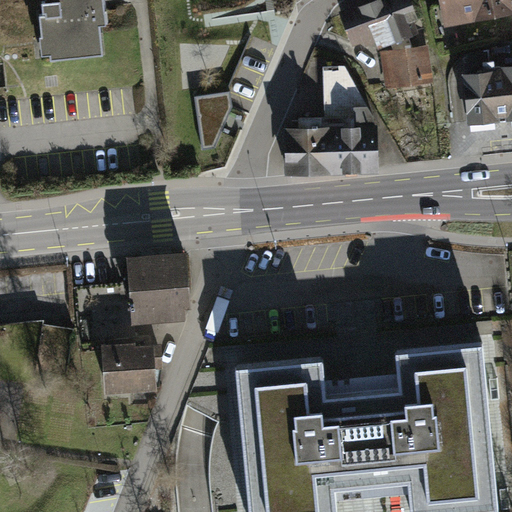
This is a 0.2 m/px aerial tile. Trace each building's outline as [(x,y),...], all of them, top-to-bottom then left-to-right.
[(30,0),(38,77),(110,70),(104,9),(102,0),(30,0)] [(407,0),(387,0),(340,17),(356,62),(421,39),(407,0)] [(511,20),(511,0),(439,0),(445,33),(511,20)] [(428,52),(385,59),(391,94),(434,87),(428,52)] [(256,98),(262,67),(238,62),(232,94),(256,98)] [(511,72),(458,78),(464,139),(511,133),(511,72)] [(322,134),(281,135),(282,184),(377,181),(376,131),(347,73),(323,73),(322,134)] [(231,93),(194,98),(202,152),(215,149),(233,107),(231,93)] [(121,265),(126,322),(181,318),(176,261),(121,265)] [(105,400),(162,398),(160,346),(103,348),(105,400)] [(387,384),(350,388),(360,487),(409,482),(412,511),(500,511),(485,349),(386,357),(387,384)] [(325,391),(323,363),(232,372),(246,511),(337,511),(335,489),(360,487),(350,388),(325,391)]
